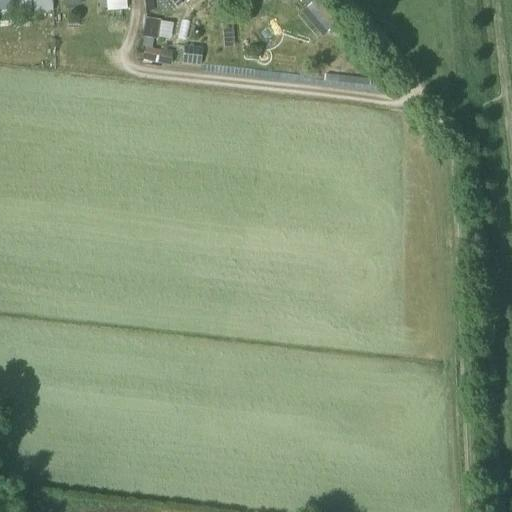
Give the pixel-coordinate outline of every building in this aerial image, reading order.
[(15,0),(0,0),(0,14),(16,13),(15,0)] [(32,15),(30,0),(20,0),(21,16),(32,15)] [(47,0),(33,0),(35,14),(49,13),(47,0)] [(105,0),(106,9),(126,7),(125,0),(105,0)] [(147,20),(144,38),(153,40),(155,31),(156,21),(147,20)] [(173,54),(146,49),(143,62),(170,68),(173,54)]
